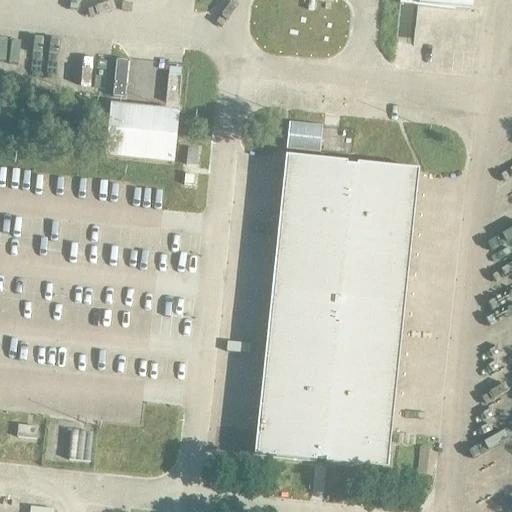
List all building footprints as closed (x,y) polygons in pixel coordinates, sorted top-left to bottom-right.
[(116,61),(112,98),(125,99),(128,62),(116,61)] [(168,76),(165,103),(167,104),(178,105),(181,77),(168,76)] [(177,112),(112,106),(106,157),(172,164),(177,112)] [(320,154),(323,127),(289,124),(286,150),(320,154)] [(188,149),(186,165),(196,167),(198,150),(188,149)] [(285,158),(285,160),(254,457),(316,463),(316,460),(326,461),(325,464),(387,471),(419,172),(357,165),(357,168),(347,167),(347,164),(285,158)] [(185,177),(184,186),(194,188),(195,178),(185,177)] [(16,437),(35,440),(37,428),(17,426),(16,437)]
